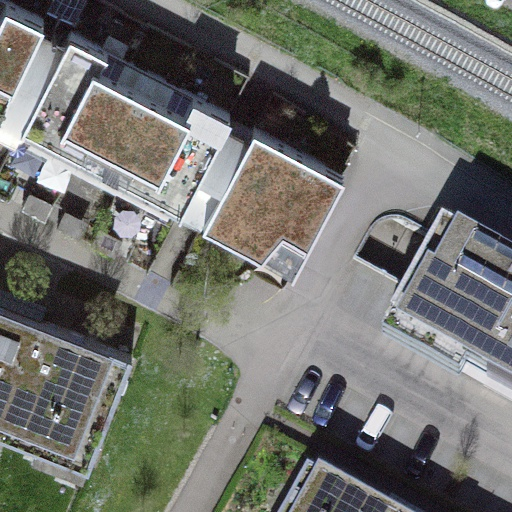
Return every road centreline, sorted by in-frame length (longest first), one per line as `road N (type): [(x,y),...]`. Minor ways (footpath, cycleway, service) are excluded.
road 1 (residential): [(127,0),(511,208)]
road 2 (unknown): [(412,155),(201,511)]
